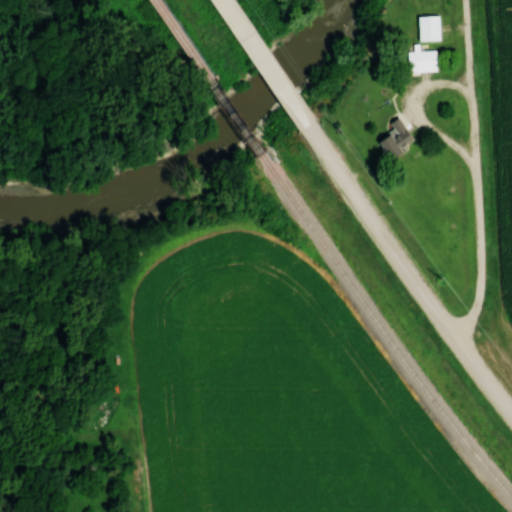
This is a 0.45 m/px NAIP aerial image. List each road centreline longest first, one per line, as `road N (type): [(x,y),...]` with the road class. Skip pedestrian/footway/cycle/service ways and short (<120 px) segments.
road 1 (tertiary): [(511,408),(423,295),(313,130)]
road 2 (tertiary): [(313,130),(224,0)]
